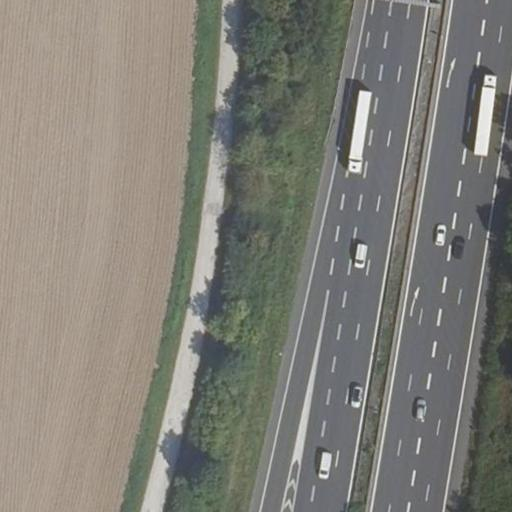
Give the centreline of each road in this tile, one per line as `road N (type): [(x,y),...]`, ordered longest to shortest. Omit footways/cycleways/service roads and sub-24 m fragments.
road 1 (unclassified): [(151,511),(200,295),(229,83),(231,0)]
road 2 (trunk): [(407,511),(490,0)]
road 3 (trunk): [(399,0),(346,285)]
road 4 (trunk): [(346,285),(305,354),(271,511)]
road 5 (trunk): [(346,285),(317,511)]
